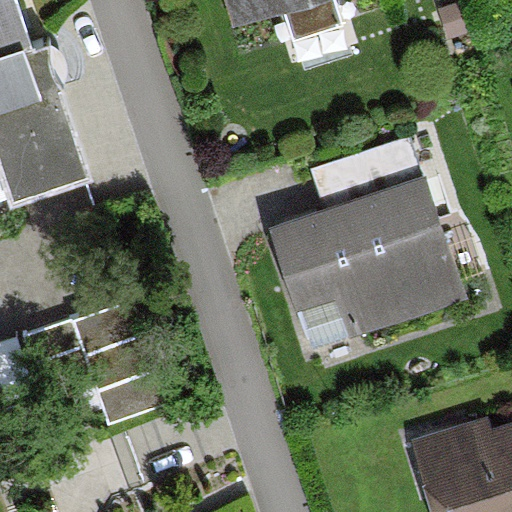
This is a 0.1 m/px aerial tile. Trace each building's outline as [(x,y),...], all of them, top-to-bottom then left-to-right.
[(5,0),(0,0),(0,179),(4,192),(81,166),(37,37),(20,43),(5,0)] [(265,0),(220,0),(223,12),(265,0)] [(452,297),(402,136),(312,164),(325,204),(269,221),(307,342),(452,297)] [(159,396),(126,297),(0,337),(0,397),(83,370),(98,416),(159,396)] [(404,440),(427,511),(511,511),(511,418),(485,427),(481,415),(404,440)]
